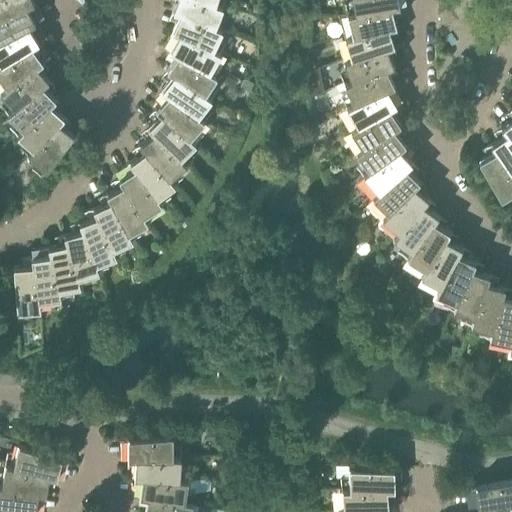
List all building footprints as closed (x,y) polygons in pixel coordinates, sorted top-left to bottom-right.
[(32,0),(0,0),(0,14),(26,3),(32,0)] [(211,0),(176,0),(173,8),(181,11),(212,23),(220,3),(213,0),(211,0)] [(354,0),(356,10),(390,4),(398,3),(397,0),(354,0)] [(0,38),(28,23),(35,19),(26,3),(0,14),(0,38)] [(338,14),(346,35),(354,33),(387,25),(394,23),(390,4),(356,10),(338,14)] [(211,46),(220,26),(212,23),(181,11),(173,28),(180,31),(211,46)] [(0,62),(2,61),(31,43),(38,39),(28,23),(0,38),(0,62)] [(393,42),(387,25),(354,33),(346,35),(353,56),(385,45),(393,42)] [(207,68),(218,49),(211,46),(180,31),(171,47),(178,51),(207,68)] [(0,62),(0,71),(8,83),(36,63),(42,58),(31,43),(2,61),(0,62)] [(392,62),(385,45),(353,56),(345,58),(353,78),(385,65),(392,62)] [(202,90),(214,72),(207,68),(178,51),(167,67),(174,71),(202,90)] [(306,59),(306,68),(316,65),(314,56),(306,59)] [(48,77),(36,63),(8,83),(2,88),(16,105),(42,83),(48,77)] [(308,96),(324,90),(319,65),(306,69),(308,96)] [(342,95),(348,104),(355,101),(386,86),(393,82),(385,65),(353,78),(346,81),(350,91),(342,95)] [(196,112),(209,95),(202,90),(174,71),(162,86),(169,91),(196,112)] [(16,105),(10,110),(25,125),(49,102),(55,96),(42,83),(16,105)] [(345,117),(352,127),(359,123),(388,106),(395,102),(386,86),(355,101),(348,104),(353,113),(345,117)] [(188,133),(202,117),(196,112),(169,91),(156,105),(162,110),(188,133)] [(63,114),(49,102),(25,125),(19,131),(35,145),(58,120),(63,114)] [(399,121),(388,106),(359,123),(352,127),(364,145),(392,126),(399,121)] [(149,124),(155,129),(178,154),(194,138),(188,133),(162,110),(149,124)] [(511,138),(511,116),(501,125),(506,131),(511,138)] [(67,127),(58,120),(35,145),(30,152),(37,157),(46,164),(41,171),(42,171),(73,132),(67,127)] [(404,141),(392,126),(364,145),(357,150),(371,167),(398,145),(404,141)] [(168,173),(184,159),(178,154),(155,129),(140,141),(145,147),(168,173)] [(511,173),(511,138),(506,131),(491,142),(495,148),(511,173)] [(364,172),(372,180),(366,186),(373,193),(379,188),(404,165),(410,159),(398,145),(371,167),(364,172)] [(155,193),(173,180),(168,173),(145,147),(130,159),(135,165),(155,193)] [(511,197),(511,190),(511,188),(511,187),(511,173),(495,148),(478,158),(504,201),(511,197)] [(135,165),(119,175),(124,182),(142,211),(160,199),(155,193),(135,165)] [(373,193),(389,208),(412,183),(418,178),(404,165),(379,188),(373,193)] [(124,182),(107,191),(111,198),(127,228),(146,218),(142,211),(124,182)] [(427,195),(412,183),(389,208),(383,214),(400,228),(422,202),(427,195)] [(111,244),(131,235),(127,228),(111,198),(94,206),(97,213),(111,244)] [(437,213),(422,202),(400,228),(395,234),(412,247),(432,219),(437,213)] [(94,259),(115,251),(111,244),(97,213),(80,219),(82,227),(94,259)] [(185,215),(178,220),(184,227),(191,222),(185,215)] [(342,221),(347,231),(356,227),(351,217),(342,221)] [(448,229),(432,219),(412,247),(408,253),(426,265),(444,236),(448,229)] [(82,227),(64,232),(67,240),(76,273),(97,266),(94,259),(82,227)] [(461,244),(444,236),(426,265),(422,272),(441,282),(457,251),(461,244)] [(57,285),(79,280),(76,273),(67,240),(48,244),(50,252),(57,285)] [(474,259),(457,251),(441,282),(437,289),(457,298),(471,266),(474,259)] [(50,252),(31,254),(33,262),(38,296),(59,293),(57,285),(50,252)] [(13,264),(17,314),(19,314),(18,306),(29,305),(39,304),(38,296),(33,262),(21,263),(13,264)] [(457,298),(454,305),(474,312),(486,280),(489,273),(471,266),(457,298)] [(472,320),(493,326),(502,293),(504,285),(486,280),(474,312),(472,320)] [(511,294),(502,293),(493,326),(490,334),(511,338),(511,336),(511,294)] [(170,432),(120,435),(120,437),(128,436),(128,448),(128,454),(136,454),(178,454),(179,443),(170,443),(170,442),(170,432)] [(18,452),(15,463),(48,471),(56,473),(61,456),(68,458),(68,457),(21,442),(18,452)] [(177,475),(178,454),(136,454),(135,473),(143,473),(177,475)] [(8,461),(4,482),(37,488),(45,490),(48,471),(15,463),(8,461)] [(320,464),(310,463),(310,473),(320,474),(320,464)] [(401,465),(351,463),(352,486),(386,484),(394,484),(393,466),(401,467),(401,465)] [(182,497),(185,476),(177,475),(143,473),(140,492),(148,493),(182,497)] [(511,475),(467,484),(468,485),(475,484),(477,502),(485,501),(511,497),(511,475)] [(0,481),(0,503),(27,506),(35,507),(37,488),(4,482),(0,481)] [(343,486),(346,508),(380,504),(388,503),(386,484),(352,486),(343,486)] [(187,511),(190,499),(182,497),(148,493),(144,511),(147,511),(187,511)] [(511,511),(511,497),(485,501),(485,511),(511,511)] [(0,511),(27,511),(27,506),(0,503),(0,511)]
